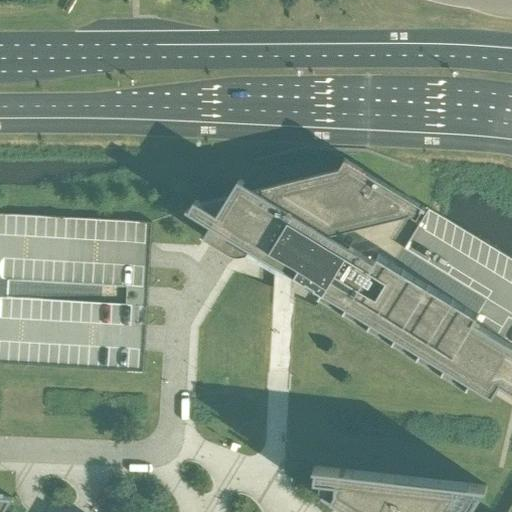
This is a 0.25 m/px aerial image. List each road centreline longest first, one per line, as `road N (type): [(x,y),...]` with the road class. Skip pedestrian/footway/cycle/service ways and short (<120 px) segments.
road 1 (tertiary): [(0,107),(379,101),(511,110)]
road 2 (tertiary): [(511,60),(0,58)]
